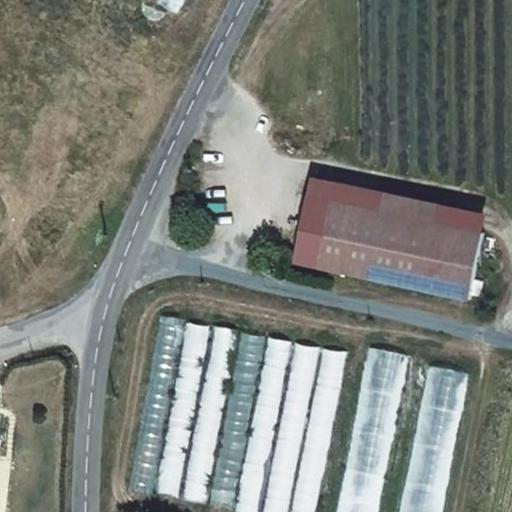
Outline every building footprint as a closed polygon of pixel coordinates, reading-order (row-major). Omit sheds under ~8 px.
[(178,14),(185,0),(159,0),(158,2),(178,14)] [(381,192),(378,210),(430,220),(433,200),(381,192)] [(378,210),(330,200),(317,268),(468,298),(481,230),(430,220),(378,210)] [(128,491),(153,495),(185,320),(160,315),(128,491)] [(154,494),(179,499),(211,325),(186,321),(154,494)] [(181,500),(206,505),(238,331),(213,327),(181,500)] [(208,505),(233,509),(265,336),(240,332),(208,505)] [(235,510),(245,511),(260,511),(291,341),(267,337),(235,510)] [(262,511),(288,511),(318,349),(294,345),(262,511)] [(375,511),(405,353),(367,346),(333,511),(375,511)] [(291,511),(317,511),(346,355),(322,350),(291,511)] [(441,511),(466,372),(427,365),(398,511),(441,511)]
